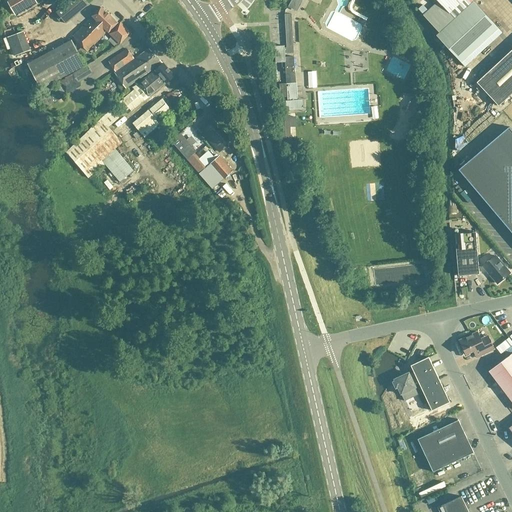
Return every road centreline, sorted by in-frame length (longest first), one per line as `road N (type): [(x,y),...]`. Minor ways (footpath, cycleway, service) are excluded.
road 1 (tertiary): [(303,349),(260,157),(222,58)]
road 2 (unclassified): [(511,492),(431,320)]
road 3 (tertiary): [(339,511),(303,349)]
road 4 (unclassified): [(222,58),(182,73),(106,0)]
road 5 (unclassified): [(303,349),(431,320)]
